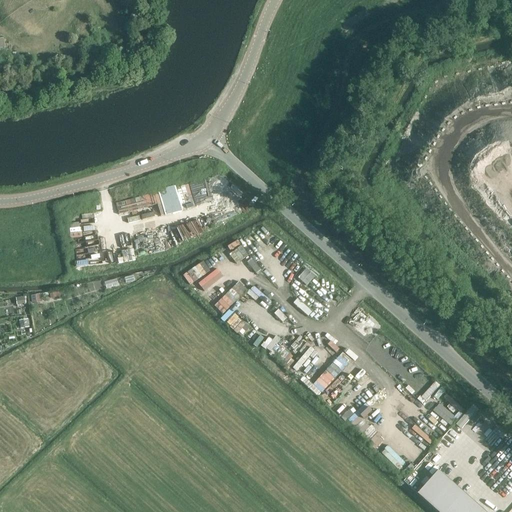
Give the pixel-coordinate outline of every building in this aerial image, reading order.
[(15,0),(16,0),(18,2),(20,4),(22,5),(25,6),(27,7),(30,8),(32,9),(35,9),(37,9),(40,9),(42,9),(45,8),(47,7),(50,7),(52,5),(54,4),(56,2),(58,1),(58,0),(15,0)] [(0,56),(10,55),(9,45),(0,46),(0,56)] [(161,216),(183,210),(177,186),(141,194),(144,205),(158,201),(161,216)] [(307,285),(316,276),(307,268),(298,276),(307,285)] [(240,281),(215,304),(223,312),(248,289),(240,281)] [(33,302),(42,301),(41,293),(31,295),(33,302)] [(322,391),(345,367),(336,360),(314,384),(322,391)] [(378,385),(362,397),(366,401),(374,395),(377,399),(384,393),(378,385)] [(450,424),(456,418),(440,403),(434,409),(450,424)] [(486,511),(439,470),(418,494),(438,511),(486,511)]
